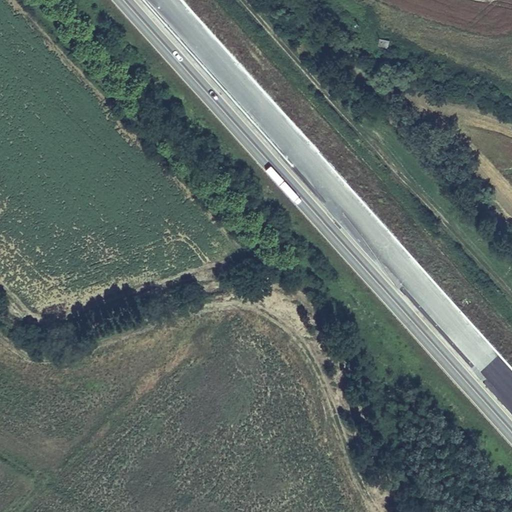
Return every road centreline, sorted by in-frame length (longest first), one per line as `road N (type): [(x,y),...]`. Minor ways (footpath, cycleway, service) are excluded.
road 1 (motorway): [(128,0),(511,426)]
road 2 (motorway): [(511,392),(159,0)]
road 3 (track): [(245,0),(511,295)]
road 4 (track): [(243,297),(288,330),(314,363),(354,474),(383,511)]
